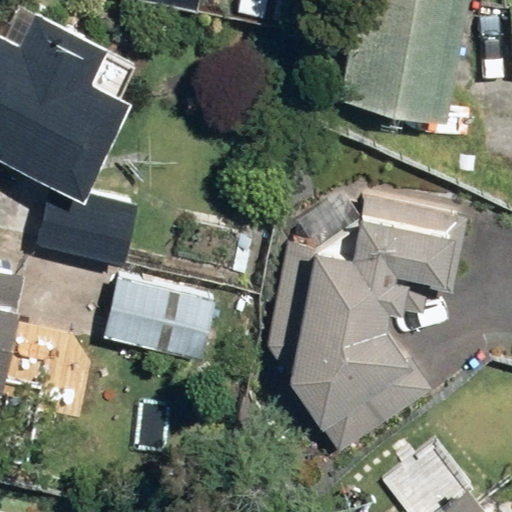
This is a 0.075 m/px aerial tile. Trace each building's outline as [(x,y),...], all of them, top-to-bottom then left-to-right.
[(355,0),(343,78),(453,96),(468,0),(355,0)] [(0,157),(84,198),(131,101),(91,81),(107,48),(17,4),(0,37),(0,157)] [(126,264),(138,210),(51,192),(40,246),(126,264)] [(431,381),(390,326),(399,282),(457,293),(471,218),(367,198),(357,247),(291,234),(270,346),(343,445),(431,381)] [(0,398),(29,245),(0,239),(0,398)] [(216,302),(117,278),(104,332),(202,356),(216,302)] [(479,511),(465,494),(442,511),(479,511)]
